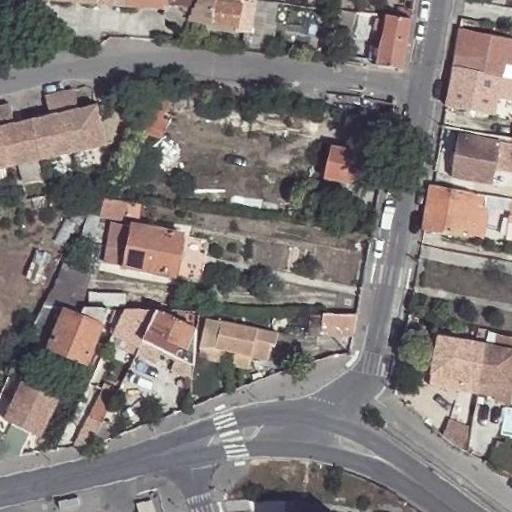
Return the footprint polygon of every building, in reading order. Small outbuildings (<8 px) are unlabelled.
[(167,0),(55,0),(167,8),(167,5),(167,0)] [(191,0),(179,0),(177,5),(171,17),(181,22),(193,1),(191,0)] [(214,0),(199,0),(189,21),(233,26),(236,26),(239,6),(214,2),(214,0)] [(236,26),(233,26),(231,38),(240,40),(239,44),(260,47),(266,2),(250,0),(239,0),(239,6),(236,26)] [(396,19),(409,21),(413,1),(408,0),(405,0),(404,11),(397,10),(396,19)] [(344,12),(325,10),(322,29),(342,34),(344,12)] [(377,66),(401,69),(409,21),(396,19),(384,18),(377,66)] [(508,53),(457,44),(452,68),(503,78),(508,53)] [(496,114),(499,98),(503,78),(452,68),(445,105),(496,114)] [(511,100),(511,79),(503,78),(499,98),(511,100)] [(198,92),(158,86),(140,113),(160,119),(168,106),(195,110),(198,92)] [(55,91),(69,153),(102,146),(93,104),(74,109),(69,88),(55,91)] [(35,161),(69,153),(55,91),(40,94),(45,116),(26,120),(35,161)] [(0,147),(5,168),(35,161),(26,120),(10,124),(5,101),(0,102),(0,147)] [(140,113),(129,128),(163,141),(170,121),(160,119),(140,113)] [(452,174),(494,181),(502,140),(461,133),(452,174)] [(329,181),(359,187),(366,155),(330,147),(323,179),(329,181)] [(355,202),(359,187),(329,181),(326,196),(355,202)] [(511,198),(431,185),(423,227),(483,237),(487,216),(483,215),(487,200),(511,204),(511,198)] [(129,199),(97,194),(93,202),(90,210),(126,217),(129,199)] [(106,240),(103,256),(103,261),(173,274),(181,233),(111,220),(106,240)] [(67,256),(28,331),(52,342),(49,348),(87,361),(100,321),(106,307),(80,305),(93,266),(67,256)] [(122,308),(111,307),(107,320),(114,323),(122,308)] [(158,309),(124,307),(116,325),(109,340),(137,353),(143,340),(149,329),(158,309)] [(197,327),(158,309),(149,329),(173,340),(171,345),(180,349),(176,356),(195,364),(197,327)] [(184,309),(158,309),(197,327),(198,310),(184,309)] [(321,315),(308,315),(308,334),(320,335),(321,315)] [(320,335),(352,338),(356,316),(321,315),(320,335)] [(223,322),(207,320),(199,367),(229,373),(232,357),(217,354),(223,322)] [(279,332),(223,322),(217,354),(232,357),(229,373),(251,376),(253,362),(268,364),(271,346),(276,347),(279,332)] [(173,340),(149,329),(143,340),(168,352),(176,356),(180,349),(171,345),(173,340)] [(479,343),(426,333),(419,372),(456,379),(454,389),(470,391),(479,343)] [(168,352),(143,340),(137,353),(136,355),(160,366),(168,352)] [(511,348),(479,343),(470,391),(486,394),(488,384),(504,387),(511,348)] [(195,364),(176,356),(170,370),(194,379),(195,364)] [(456,379),(419,372),(418,382),(454,389),(456,379)] [(0,430),(0,459),(21,455),(32,431),(41,435),(59,394),(20,377),(2,418),(9,421),(4,432),(0,430)] [(116,395),(118,390),(106,384),(103,389),(116,395)] [(102,422),(116,395),(103,389),(102,388),(88,416),(90,417),(102,422)] [(90,417),(76,445),(92,443),(102,422),(90,417)]
